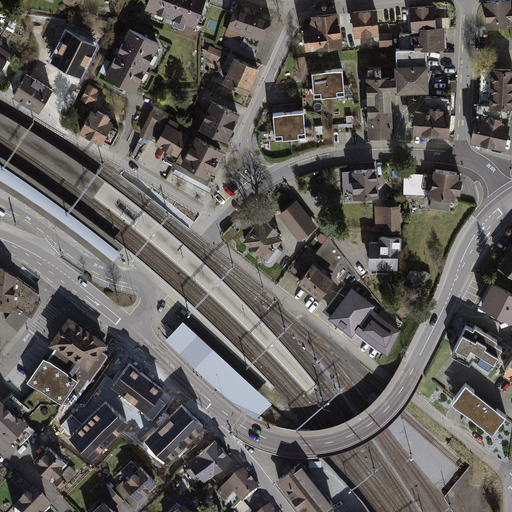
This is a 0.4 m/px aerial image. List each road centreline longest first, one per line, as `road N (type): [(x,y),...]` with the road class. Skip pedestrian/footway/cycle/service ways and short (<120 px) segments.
road 1 (residential): [(270,180),(208,238),(511,472)]
road 2 (primary): [(224,416),(252,434),(300,445),(337,440),(374,421),(402,388),(480,236),(511,206)]
road 3 (residential): [(310,0),(244,135),(245,154),(270,180)]
road 4 (primary): [(71,286),(224,416)]
road 5 (residential): [(460,158),(361,155),(270,180)]
road 6 (residential): [(460,158),(467,0)]
